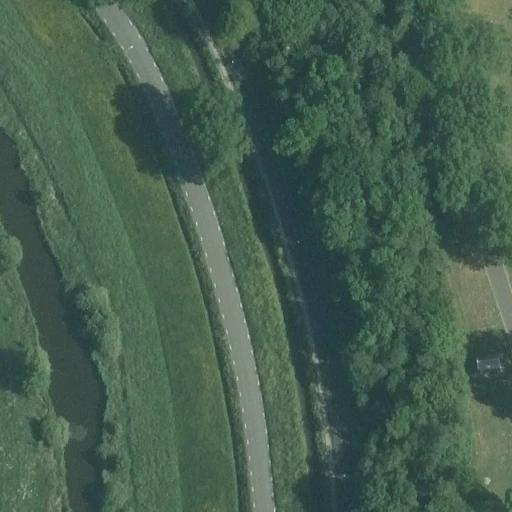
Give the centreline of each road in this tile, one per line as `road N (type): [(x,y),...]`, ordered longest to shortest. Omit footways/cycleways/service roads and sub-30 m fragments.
road 1 (tertiary): [(250,511),(244,398),(171,135),(93,0)]
road 2 (unknown): [(189,0),(272,199),(315,361),(334,511)]
road 3 (unclassified): [(511,343),(460,205),(429,0)]
